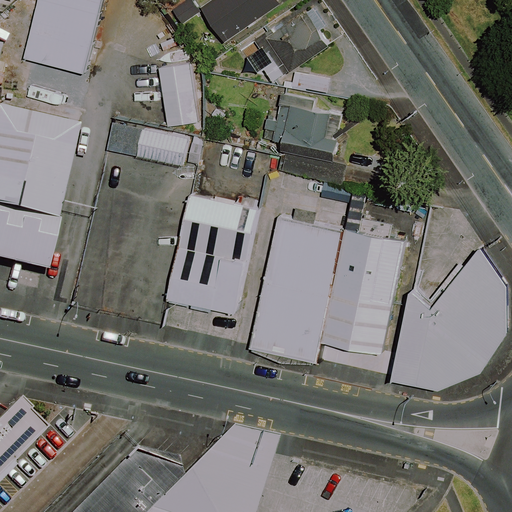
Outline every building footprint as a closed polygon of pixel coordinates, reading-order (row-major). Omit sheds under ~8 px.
[(111,0),(47,0),(35,53),(96,68),(111,0)] [(202,11),(193,0),(186,0),(176,8),(187,22),(202,11)] [(280,5),(276,0),(212,0),(200,8),(224,43),(280,5)] [(251,48),(254,52),(246,57),(259,76),(266,71),(273,82),(330,45),(307,10),(251,48)] [(171,51),(172,66),(164,67),(170,125),(198,122),(193,64),(187,49),(171,51)] [(329,76),(293,74),(293,89),(328,91),(329,76)] [(318,101),(280,93),(278,107),(269,105),(260,152),(284,156),(285,152),(333,161),(342,115),(316,110),(318,101)] [(98,132),(13,112),(0,164),(0,261),(63,277),(98,132)] [(215,142),(134,122),(126,156),(207,175),(215,142)] [(277,213),(211,198),(185,306),(251,321),(277,213)] [(341,341),(367,232),(295,215),(263,351),(335,368),(341,341)] [(426,246),(367,232),(341,341),(399,355),(426,246)] [(432,294),(415,380),(459,389),(497,371),(511,351),(511,268),(496,248),(457,307),(432,294)] [(0,414),(0,478),(21,457),(18,455),(53,419),(35,402),(37,400),(26,389),(0,414)] [(243,511),(266,439),(214,429),(179,465),(121,451),(59,511),(243,511)]
